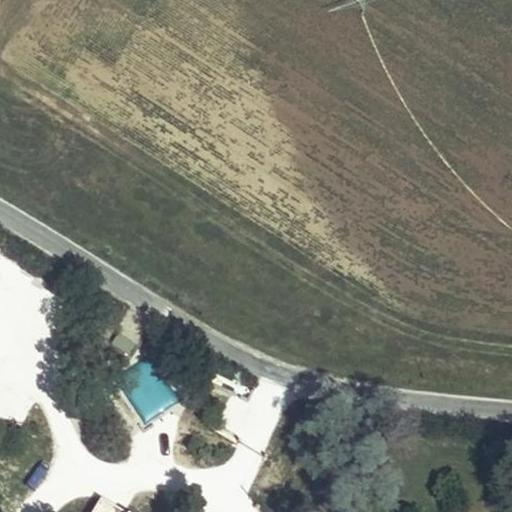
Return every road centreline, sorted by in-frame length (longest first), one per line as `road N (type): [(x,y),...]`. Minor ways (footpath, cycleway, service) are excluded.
road 1 (unclassified): [(0,205),(236,350),(390,397),(511,406)]
road 2 (unknown): [(307,372),(215,511)]
